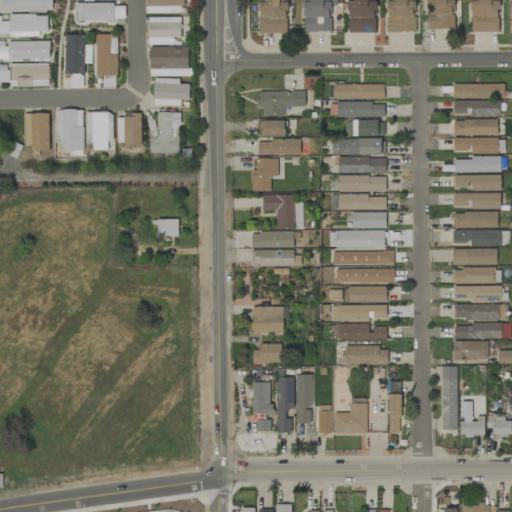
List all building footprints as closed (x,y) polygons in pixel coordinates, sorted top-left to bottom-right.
[(51,0),(0,0),(1,10),(52,11),(51,0)] [(145,0),(146,13),(183,13),(182,0),(145,0)] [(287,33),(286,0),(258,0),(259,33),(287,33)] [(302,0),(303,32),(331,32),(331,5),(337,5),(336,0),(302,0)] [(375,33),(375,0),(347,0),(347,32),(375,33)] [(415,32),(414,0),(386,0),(387,32),(415,32)] [(453,29),(452,0),(425,0),(426,29),(453,29)] [(470,0),(470,32),(498,32),(498,0),(470,0)] [(38,36),(38,32),(47,32),(47,15),(9,15),(9,37),(38,36)] [(180,37),(180,17),(148,17),(147,45),(173,45),(173,37),(180,37)] [(0,34),(8,35),(8,22),(0,21),(0,34)] [(95,35),(96,76),(117,76),(116,34),(95,35)] [(65,73),(83,74),(84,35),(65,35),(65,73)] [(48,86),(48,64),(10,65),(10,87),(48,86)] [(0,82),(9,82),(9,65),(0,65),(0,82)] [(153,106),(181,106),(181,100),(189,100),(189,84),(179,84),(179,79),(154,78),(153,106)] [(384,84),(332,85),(332,100),(384,99),(384,84)] [(504,85),(452,84),(452,98),(503,99),(504,85)] [(283,107),(304,107),(304,92),(257,91),(257,108),(262,108),(262,116),(283,116),(283,107)] [(452,102),(452,116),(499,115),(499,101),(452,102)] [(336,118),(383,117),(383,105),(372,105),(372,102),(335,102),(336,118)] [(54,110),(54,143),(61,143),(61,151),(70,151),(70,155),(83,155),(82,110),(54,110)] [(112,112),(85,112),(85,144),(92,144),(92,150),(107,150),(107,141),(112,141),(112,112)] [(178,154),(179,113),(156,112),(156,119),(149,119),(148,153),(178,154)] [(30,152),(49,151),(48,113),(23,114),(24,145),(30,145),(30,152)] [(140,115),(116,116),(116,146),(141,145),(140,115)] [(497,120),(453,120),(452,136),(496,136),(497,120)] [(284,121),(256,121),(257,136),(284,136),(284,121)] [(344,121),(344,136),(384,136),(384,121),(344,121)] [(331,155),(383,154),(383,138),(331,139),(331,155)] [(452,138),(453,151),(470,151),(470,154),(497,154),(497,138),(452,138)] [(300,154),(300,139),(257,140),(257,155),(300,154)] [(500,157),(452,158),(453,173),(500,172),(500,157)] [(251,192),(270,192),(270,176),(277,176),(277,158),(255,159),(255,170),(250,170),(251,192)] [(338,173),(385,172),(384,158),(337,158),(338,173)] [(500,175),(453,175),(453,189),(500,190),(500,175)] [(384,176),(338,176),(338,192),(384,192),(384,176)] [(500,193),(452,194),(452,209),(500,208),(500,193)] [(337,195),(337,210),(386,211),(386,196),(337,195)] [(261,196),(261,210),(275,210),(276,228),(302,228),(302,196),(261,196)] [(351,213),(351,229),(386,228),(385,212),(351,213)] [(497,212),(453,213),(453,229),(497,228),(497,212)] [(178,219),(157,219),(156,237),(178,237),(178,219)] [(328,231),(328,248),(384,247),(384,230),(328,231)] [(452,231),(452,243),(470,243),(470,246),(508,246),(508,230),(452,231)] [(293,232),(251,232),(251,248),(293,248),(293,232)] [(496,248),(452,249),(452,265),(496,264),(496,248)] [(251,251),(251,267),(301,266),(301,250),(251,251)] [(332,252),(332,266),(393,265),(392,251),(332,252)] [(494,268),(453,268),(453,284),(494,284),(494,268)] [(393,269),(335,269),(335,282),(393,283),(393,269)] [(453,286),(453,301),(500,300),(500,285),(453,286)] [(385,286),(347,287),(348,303),(386,302),(385,286)] [(385,304),(330,306),(331,322),(368,322),(368,318),(385,317),(385,304)] [(453,320),(504,319),(504,304),(453,305),(453,320)] [(252,333),(283,333),(283,317),(287,317),(287,307),(252,306),(252,333)] [(332,340),(386,339),(386,326),(370,327),(370,324),(332,324),(332,340)] [(453,338),(509,339),(510,325),(454,324),(453,338)] [(452,360),(487,359),(487,341),(452,342),(452,360)] [(282,363),(281,344),(259,344),(259,350),(252,350),(252,364),(282,363)] [(344,346),(345,365),(387,364),(386,350),(379,350),(379,345),(344,346)] [(497,364),(511,363),(511,350),(497,350),(497,364)] [(456,430),(456,366),(440,366),(441,430),(456,430)] [(311,375),(295,375),(295,424),(311,424),(311,375)] [(292,377),(276,378),(277,433),(292,433),(292,377)] [(252,431),(269,431),(270,383),(253,382),(252,431)] [(388,394),(387,433),(400,433),(400,394),(388,394)] [(334,434),(366,433),(366,398),(349,399),(349,413),(333,413),(334,434)] [(483,419),(471,419),(471,402),(461,402),(461,422),(459,422),(459,436),(483,435),(483,419)] [(317,433),(331,433),(331,405),(317,405),(317,433)] [(510,421),(504,421),(504,414),(487,414),(487,428),(492,428),(492,436),(511,436),(510,421)]
